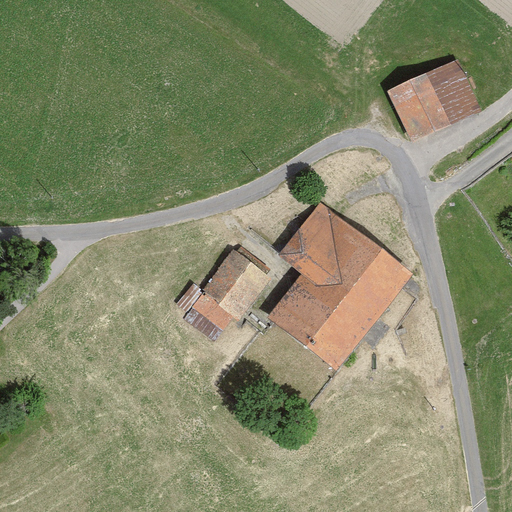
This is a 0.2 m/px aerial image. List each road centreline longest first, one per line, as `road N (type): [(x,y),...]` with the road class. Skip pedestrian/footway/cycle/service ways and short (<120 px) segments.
road 1 (residential): [(480,511),(430,242),(409,170),(387,146),(363,136),(332,140),(246,197),(166,217),(0,232)]
road 2 (track): [(403,163),(511,96)]
